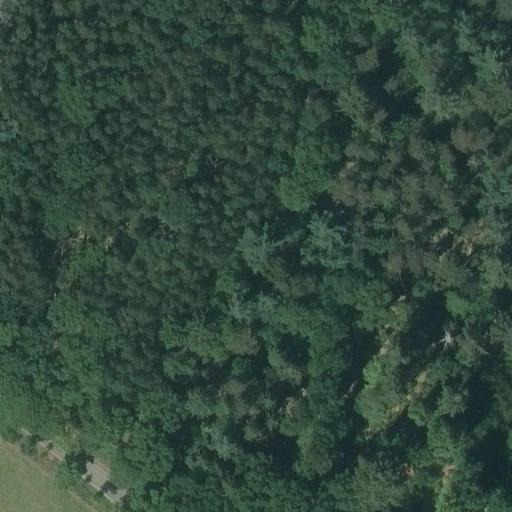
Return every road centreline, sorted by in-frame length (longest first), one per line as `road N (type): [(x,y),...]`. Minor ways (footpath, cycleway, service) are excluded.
road 1 (track): [(106,488),(410,0)]
road 2 (unclassified): [(136,511),(0,405)]
